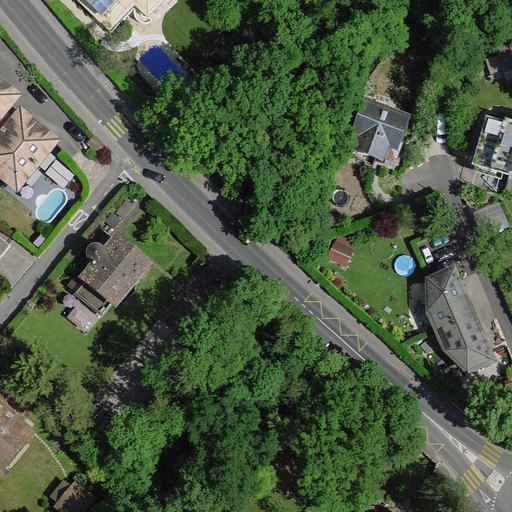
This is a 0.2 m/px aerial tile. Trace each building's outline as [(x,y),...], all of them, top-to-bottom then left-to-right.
[(90,0),(114,23),(134,3),(149,18),(166,0),(90,0)] [(0,94),(4,90),(0,86),(0,118),(5,113),(11,105),(0,95),(0,94)] [(354,131),(348,148),(396,165),(401,148),(397,147),(405,125),(367,111),(359,133),(354,131)] [(0,143),(17,124),(5,113),(0,118),(0,143)] [(43,135),(22,118),(17,124),(0,143),(0,174),(6,179),(11,173),(23,183),(50,151),(38,141),(43,135)] [(511,175),(511,173),(511,126),(487,120),(475,164),(511,175)] [(211,139),(195,123),(184,135),(200,150),(211,139)] [(12,247),(0,237),(0,257),(2,259),(12,247)] [(149,267),(118,241),(106,256),(107,262),(102,268),(96,269),(84,283),(88,285),(113,305),(117,307),(149,267)] [(107,262),(106,256),(100,251),(96,251),(92,252),(89,257),(89,261),(91,264),(96,269),(102,268),(107,262)] [(475,318),(454,273),(430,284),(431,315),(440,334),(475,318)] [(113,305),(88,285),(79,296),(105,316),(113,305)] [(489,353),(475,318),(440,334),(447,352),(470,374),(493,363),(489,353)] [(6,378),(0,385),(0,410),(20,428),(25,423),(18,418),(33,400),(6,378)] [(0,469),(29,435),(20,428),(0,410),(0,469)] [(83,511),(92,501),(77,489),(61,507),(65,511),(83,511)]
